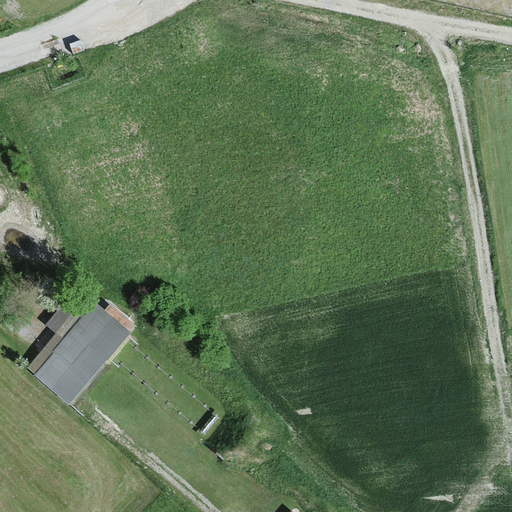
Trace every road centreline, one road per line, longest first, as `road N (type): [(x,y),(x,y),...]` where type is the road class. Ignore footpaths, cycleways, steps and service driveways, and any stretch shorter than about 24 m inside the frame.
road 1 (track): [(419,15),(443,54),(468,163),(507,434)]
road 2 (track): [(333,0),(511,32)]
road 3 (track): [(0,54),(83,28),(121,0)]
